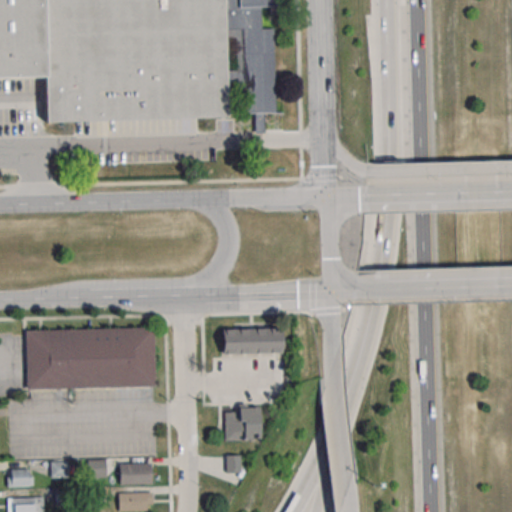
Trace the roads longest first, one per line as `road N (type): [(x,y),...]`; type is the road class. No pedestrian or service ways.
road 1 (secondary): [(413,0),(429,511)]
road 2 (motorway): [(386,0),(385,249),(325,467)]
road 3 (secondary): [(37,301),(81,285),(214,274),(227,259),(230,230),(198,199)]
road 4 (secondary): [(229,198),(0,204)]
road 5 (residential): [(186,507),(184,295)]
road 6 (secondary): [(0,301),(184,295)]
road 7 (secondary): [(511,191),(359,196)]
road 8 (secondary): [(333,362),(349,511)]
road 9 (secondary): [(366,171),(511,168)]
road 10 (secondary): [(379,289),(511,285)]
road 11 (secondary): [(325,74),(329,197)]
